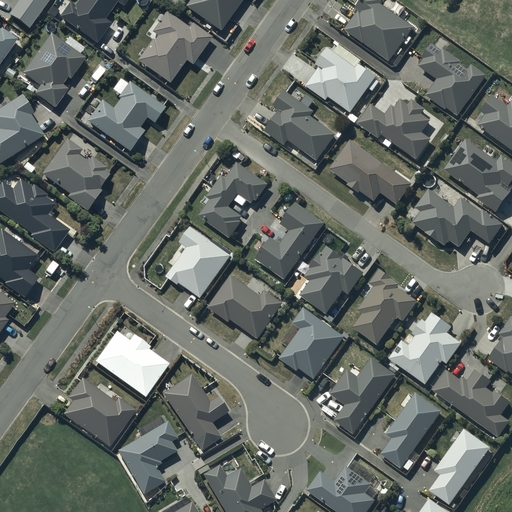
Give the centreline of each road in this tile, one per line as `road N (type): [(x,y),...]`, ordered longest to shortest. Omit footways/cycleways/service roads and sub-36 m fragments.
road 1 (residential): [(209,119),(438,282),(478,288)]
road 2 (residential): [(99,273),(269,397),(277,427)]
road 3 (residential): [(99,273),(209,119)]
road 4 (residential): [(0,412),(99,273)]
road 5 (residential): [(209,119),(293,0)]
